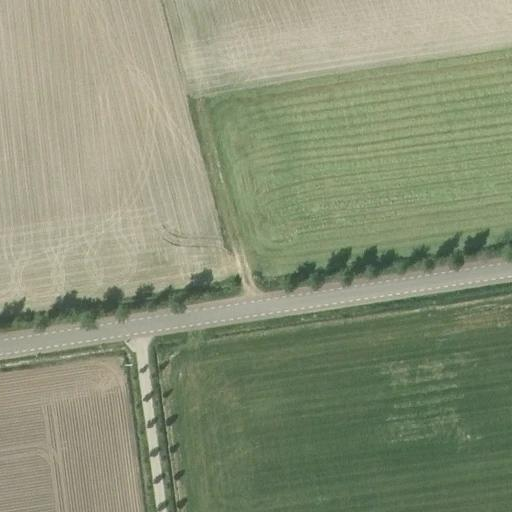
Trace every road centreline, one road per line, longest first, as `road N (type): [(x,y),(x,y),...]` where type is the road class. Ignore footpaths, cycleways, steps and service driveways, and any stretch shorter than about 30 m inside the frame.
road 1 (secondary): [(0,343),(511,265)]
road 2 (track): [(161,511),(137,322)]
